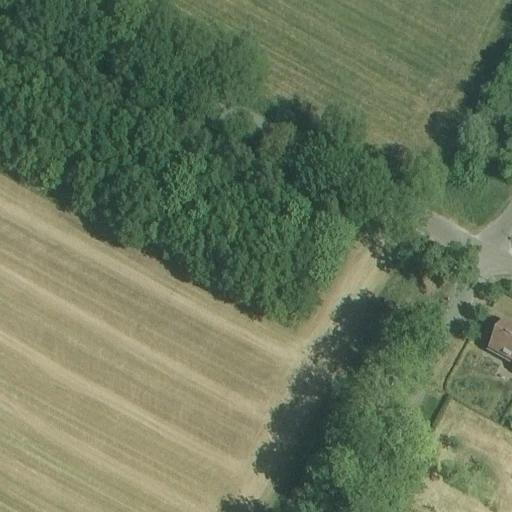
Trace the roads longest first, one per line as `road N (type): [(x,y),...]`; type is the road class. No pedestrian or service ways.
road 1 (unclassified): [(486,255),(27,0)]
road 2 (unclassified): [(345,511),(486,255)]
